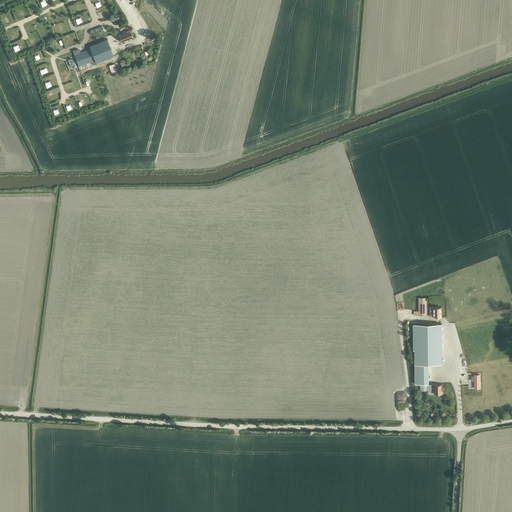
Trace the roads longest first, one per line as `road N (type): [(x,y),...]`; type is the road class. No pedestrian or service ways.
road 1 (unclassified): [(0,412),(459,430)]
road 2 (unknown): [(411,428),(404,319),(412,314),(452,329),(459,430)]
road 3 (unknown): [(130,22),(89,24),(83,42),(53,55),(63,92),(91,88)]
